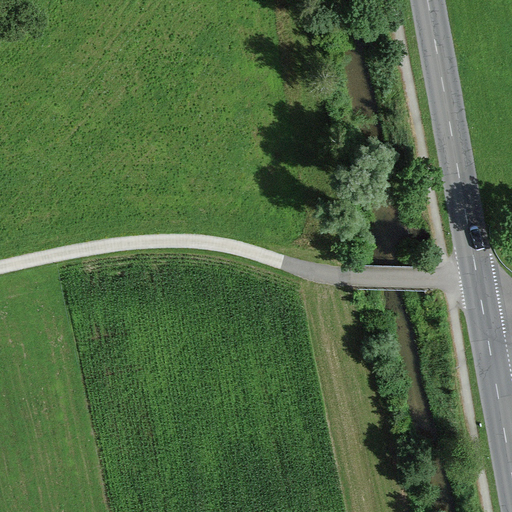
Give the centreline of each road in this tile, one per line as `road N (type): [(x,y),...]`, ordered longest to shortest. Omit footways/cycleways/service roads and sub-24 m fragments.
road 1 (tertiary): [(428,0),(478,275)]
road 2 (tertiary): [(490,342),(511,463)]
